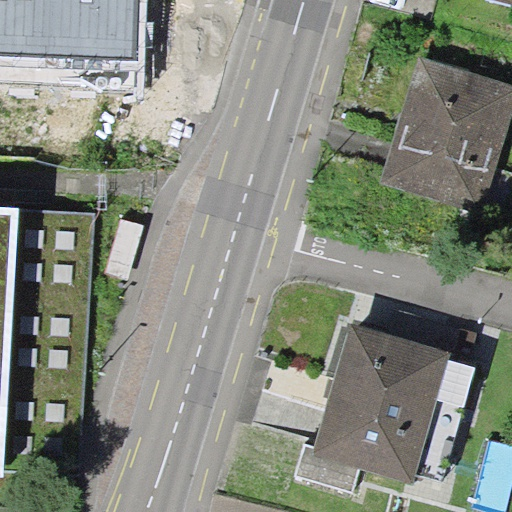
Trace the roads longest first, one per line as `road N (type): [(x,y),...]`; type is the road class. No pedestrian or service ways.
road 1 (residential): [(511,310),(232,234)]
road 2 (tertiary): [(232,234),(150,511)]
road 3 (tertiary): [(299,0),(232,234)]
